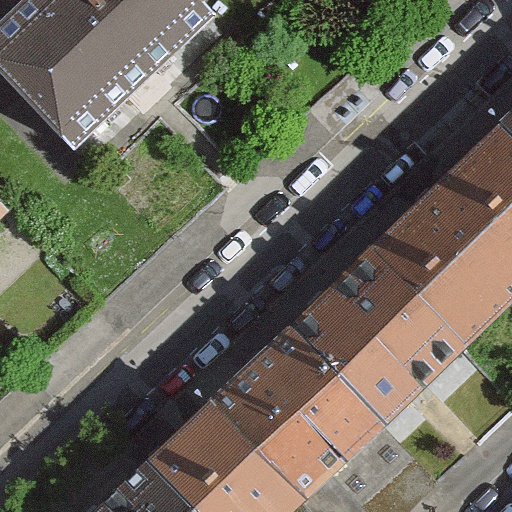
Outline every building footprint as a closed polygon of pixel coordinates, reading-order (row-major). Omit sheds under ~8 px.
[(33,0),(0,31),(0,71),(74,149),(211,20),(192,0),(33,0)] [(383,0),(331,0),(328,3),(356,33),(387,4),(383,0)] [(511,113),(503,123),(511,132),(511,113)] [(511,132),(503,123),(387,233),(474,323),(511,286),(511,132)] [(387,233),(291,325),(378,415),(474,323),(387,233)] [(291,325),(213,400),(300,490),(378,415),(291,325)] [(213,400),(148,463),(195,511),(277,511),(300,490),(213,400)] [(384,431),(300,511),(405,511),(436,483),(384,431)] [(195,511),(148,463),(96,511),(195,511)]
